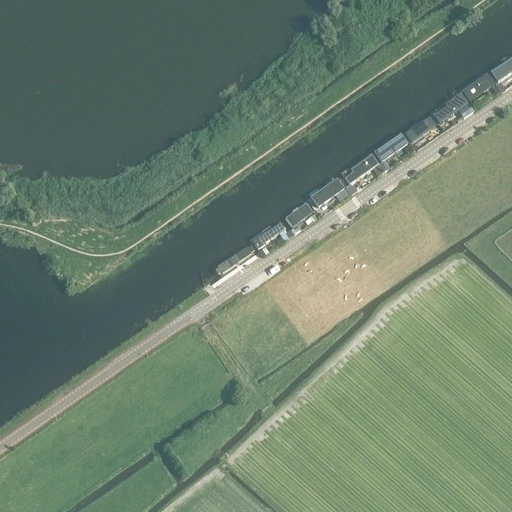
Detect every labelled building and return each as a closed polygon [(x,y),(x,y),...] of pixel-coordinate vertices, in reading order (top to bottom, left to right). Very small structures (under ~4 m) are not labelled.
[(511,57),(490,72),(498,86),(511,77),(511,57)] [(461,90),(472,106),(495,90),(494,89),(497,86),(487,72),(461,90)] [(429,111),(439,127),(471,106),(460,90),(429,111)] [(464,121),(474,114),(470,108),(460,115),(464,121)] [(400,130),(411,146),(439,128),(427,112),(400,130)] [(368,148),(381,165),(410,145),(397,127),(368,148)] [(334,173),(347,191),(380,167),(367,149),(334,173)] [(303,195),(316,213),(346,191),(333,173),(303,195)] [(306,201),(282,218),(290,230),(315,213),(306,201)] [(280,220),(250,240),(258,253),(289,232),(280,220)] [(207,270),(215,281),(257,253),(249,241),(207,270)]
